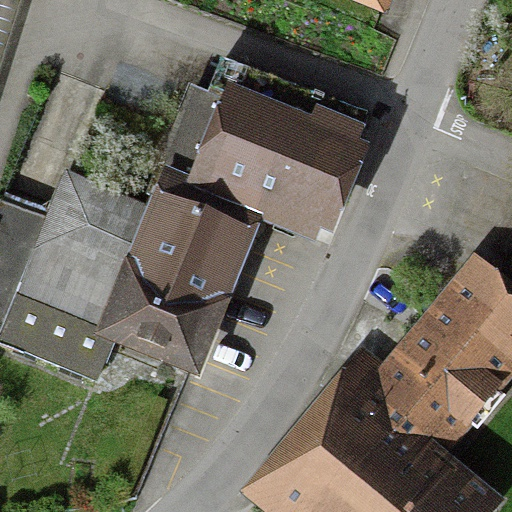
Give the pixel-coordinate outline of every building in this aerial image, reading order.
[(0,0),(0,71),(22,0),(0,0)] [(293,0),(385,36),(399,0),(293,0)] [(228,66),(221,85),(355,138),(363,118),(228,66)] [(332,255),(368,163),(221,107),(185,199),(262,230),(332,255)] [(108,359),(196,394),(262,230),(185,199),(160,189),(147,221),(64,188),(0,348),(0,353),(95,391),(108,359)] [(359,356),(232,506),(238,511),(496,511),(442,466),(511,384),(511,301),(472,268),(381,375),(359,356)]
